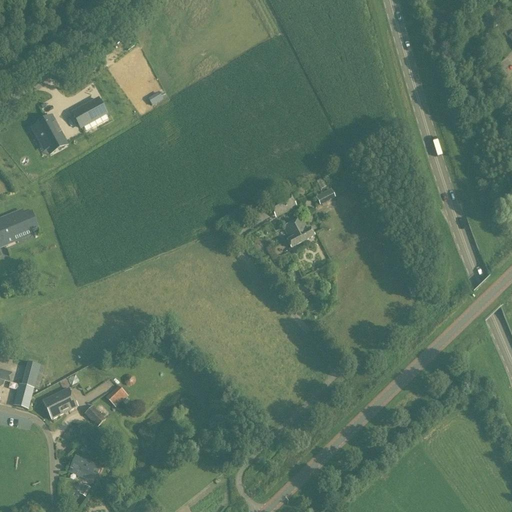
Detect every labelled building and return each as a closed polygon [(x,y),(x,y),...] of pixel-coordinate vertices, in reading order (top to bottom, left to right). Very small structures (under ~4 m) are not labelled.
[(115,82),(91,98),(99,112),(124,96),(115,82)] [(158,94),(147,100),(151,107),(162,101),(158,94)] [(54,122),(56,121),(65,134),(82,123),(67,102),(51,113),(51,114),(49,115),(54,122)] [(315,198),(319,206),(335,198),(331,190),(315,198)] [(268,204),(275,219),(297,208),(289,193),(268,204)] [(22,211),(0,219),(0,249),(15,243),(13,239),(30,232),(22,211)] [(287,242),(291,250),(314,237),(310,230),(307,231),(301,219),(284,228),(290,240),(287,242)] [(27,363),(21,387),(34,390),(38,392),(44,367),(27,363)] [(0,400),(5,382),(9,383),(12,374),(0,371),(0,400)] [(31,400),(34,390),(21,387),(19,387),(14,407),(23,409),(28,411),(31,400)] [(115,409),(128,397),(118,387),(110,395),(105,399),(115,409)] [(69,390),(43,403),(52,421),(78,408),(69,390)] [(106,421),(92,407),(84,415),(97,429),(106,421)] [(100,469),(96,467),(76,458),(70,473),(83,479),(84,475),(91,478),(93,474),(97,476),(100,469)] [(81,495),(87,497),(91,488),(85,486),(81,495)]
